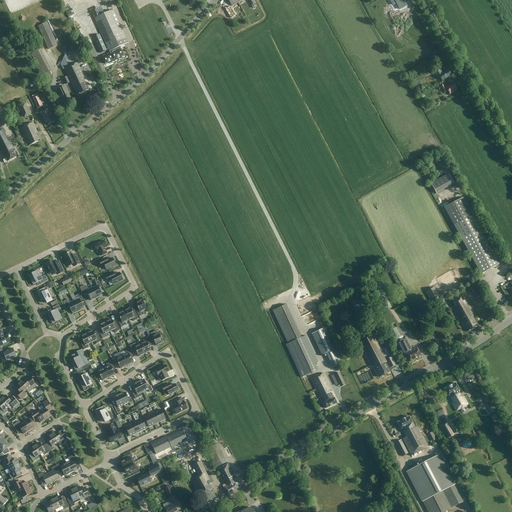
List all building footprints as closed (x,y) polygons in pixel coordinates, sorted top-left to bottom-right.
[(402,0),(392,0),(390,1),(393,5),(396,3),(400,10),(406,6),(402,0)] [(236,15),(230,6),(227,8),(232,17),(236,15)] [(112,54),(114,60),(124,56),(120,47),(128,43),(113,10),(94,18),(109,52),(114,49),(116,52),(112,54)] [(48,49),(57,44),(47,22),(38,26),(48,49)] [(100,37),(93,39),(99,53),(106,50),(100,37)] [(29,50),(31,54),(42,76),(51,71),(40,49),(38,45),(29,50)] [(114,60),(112,54),(111,55),(110,53),(102,57),(105,64),(114,60)] [(72,83),(78,95),(88,90),(85,82),(83,78),(84,77),(77,63),(64,69),(71,84),(72,83)] [(446,72),(443,73),(442,74),(440,69),(434,73),(437,79),(440,77),(442,81),(449,77),(449,76),(449,75),(448,74),(446,72)] [(450,94),(457,90),(457,89),(456,88),(453,84),(445,88),(443,85),(440,86),(444,93),(448,91),(450,94)] [(72,101),(69,96),(65,87),(57,91),(60,97),(61,97),(65,105),(72,101)] [(43,106),(40,99),(38,96),(37,94),(32,96),(33,99),(32,99),(34,102),(37,109),(43,106)] [(48,125),(54,122),(52,118),(53,118),(48,109),(40,113),(45,122),(46,122),(48,125)] [(36,133),(37,133),(32,123),(21,128),(29,146),(38,141),(37,140),(40,139),(38,136),(36,133)] [(5,134),(6,133),(4,129),(0,131),(0,151),(2,150),(7,162),(16,157),(13,152),(15,151),(8,136),(7,137),(5,134)] [(448,173),(431,183),(436,193),(454,183),(448,173)] [(480,274),(499,264),(472,215),(464,201),(463,198),(444,208),(446,211),(454,225),(480,274)] [(107,247),(104,241),(94,245),(97,252),(99,251),(101,256),(107,253),(104,248),(107,247)] [(74,267),(80,264),(76,257),(75,258),(73,255),(72,256),(70,252),(67,254),(67,253),(63,254),(64,255),(63,256),(67,263),(66,263),(68,266),(73,264),(74,267)] [(116,265),(112,258),(106,262),(104,259),(99,261),(101,267),(104,265),(106,270),(116,265)] [(59,262),(55,264),(53,261),(46,264),(51,273),(55,271),(57,274),(63,271),(59,262)] [(38,271),(28,275),(33,285),(40,282),(41,284),(48,281),(45,276),(41,278),(38,271)] [(111,280),(114,285),(123,280),(120,273),(114,276),(112,273),(106,276),(108,281),(111,280)] [(91,287),(96,298),(102,295),(99,288),(102,287),(98,280),(95,282),(97,286),(92,288),(91,287)] [(45,299),(47,303),(53,300),(46,287),(36,292),(43,305),(41,301),(45,299)] [(96,298),(91,287),(86,290),(85,288),(82,290),(85,295),(88,294),(91,301),(96,298)] [(442,302),(434,287),(426,292),(434,307),(442,302)] [(73,301),(78,311),(84,309),(80,302),(83,300),(80,294),(74,297),(76,299),(73,301)] [(362,308),(366,306),(362,297),(350,302),(357,317),(365,313),(362,308)] [(459,297),(452,301),(455,306),(452,307),(457,316),(458,315),(460,319),(459,320),(463,327),(464,326),(468,332),(477,327),(472,317),(473,316),(464,300),(462,302),(459,297)] [(142,300),(135,303),(138,309),(135,310),(139,317),(144,314),(142,311),(146,310),(145,307),(146,306),(144,303),(143,303),(142,300)] [(78,311),(73,301),(68,303),(66,301),(63,302),(66,309),(69,307),(72,314),(78,311)] [(52,324),(62,319),(57,310),(60,308),(58,305),(53,308),(54,311),(47,314),(52,324)] [(283,306),(273,311),(288,344),(298,339),(283,306)] [(124,311),(128,320),(132,318),(133,321),(139,319),(135,312),(133,313),(130,308),(124,311)] [(128,320),(124,311),(118,314),(120,319),(118,321),(121,327),(126,325),(125,322),(128,320)] [(105,322),(108,328),(110,332),(114,330),(115,332),(120,330),(117,323),(114,325),(111,319),(105,322)] [(110,332),(108,328),(105,322),(99,325),(102,331),(99,332),(102,339),(107,336),(106,333),(110,332)] [(400,336),(395,327),(388,331),(393,340),(400,336)] [(322,355),(326,353),(335,349),(325,328),(312,334),(322,355)] [(87,333),(91,343),(95,341),(96,344),(101,341),(98,334),(95,336),(93,330),(87,333)] [(0,345),(0,347),(10,342),(7,335),(3,337),(2,335),(3,334),(1,331),(0,331),(0,345)] [(373,364),(378,373),(380,378),(390,372),(385,363),(386,362),(382,353),(381,354),(379,350),(379,349),(375,340),(372,341),(370,338),(372,336),(370,332),(358,339),(372,365),(373,364)] [(91,343),(87,333),(81,336),(83,342),(81,343),(84,350),(89,347),(87,345),(91,343)] [(156,346),(163,343),(161,340),(162,340),(160,336),(159,337),(157,334),(154,335),(153,333),(148,335),(151,342),(154,341),(156,346)] [(140,344),(145,354),(151,351),(148,345),(151,344),(148,337),(143,340),(144,343),(140,344)] [(405,338),(401,340),(397,342),(404,355),(405,354),(410,362),(421,356),(417,348),(414,350),(413,348),(411,349),(405,338)] [(288,344),(286,345),(301,378),(313,372),(298,339),(288,344)] [(145,354),(140,344),(136,346),(135,344),(130,346),(133,353),(136,351),(139,357),(145,354)] [(16,356),(16,355),(15,353),(12,349),(3,353),(7,361),(16,356)] [(122,357),(127,366),(133,363),(130,357),(133,356),(129,349),(124,352),(126,355),(122,356),(122,357)] [(335,349),(326,353),(333,368),(343,363),(336,349),(335,349)] [(80,356),(70,361),(75,370),(82,367),(83,370),(89,367),(87,364),(84,365),(80,356)] [(127,366),(122,357),(122,356),(116,359),(115,358),(112,359),(115,365),(118,363),(120,369),(127,366)] [(386,360),(391,368),(396,366),(391,357),(386,360)] [(104,369),(108,378),(115,375),(112,370),(115,368),(111,361),(106,364),(107,366),(104,368),(104,369)] [(166,373),(169,371),(166,365),(155,370),(160,381),(168,377),(166,373)] [(108,378),(104,369),(104,368),(98,371),(97,370),(94,371),(97,377),(100,376),(102,381),(108,378)] [(326,409),(337,403),(334,398),(333,398),(330,393),(332,392),(323,373),(311,379),(320,398),(321,397),(324,403),(323,403),(326,409)] [(345,385),(343,382),(339,373),(335,375),(339,384),(340,387),(345,385)] [(84,392),(94,387),(87,374),(81,376),(83,380),(80,382),(78,378),(84,392)] [(20,383),(26,390),(29,393),(36,386),(34,384),(31,377),(27,379),(26,380),(24,379),(20,383)] [(138,383),(143,392),(148,389),(149,392),(152,391),(150,385),(147,387),(144,380),(138,383)] [(26,390),(20,383),(15,387),(19,392),(17,394),(21,400),(26,395),(23,393),(26,390)] [(143,392),(138,383),(132,385),(136,392),(133,393),(136,399),(141,396),(140,393),(143,392)] [(461,397),(459,394),(458,391),(459,390),(455,383),(445,389),(448,396),(449,396),(452,402),(451,403),(456,411),(468,405),(463,396),(461,397)] [(169,395),(178,390),(177,389),(178,388),(177,385),(176,386),(175,384),(170,387),(168,384),(161,387),(164,393),(167,391),(169,395)] [(119,395),(123,405),(129,402),(130,405),(133,403),(131,398),(128,399),(124,393),(119,395)] [(123,405),(119,395),(113,398),(117,405),(114,406),(117,414),(121,412),(118,407),(123,405)] [(14,397),(10,400),(6,396),(1,399),(8,407),(11,405),(14,408),(20,403),(14,397)] [(174,406),(172,407),(176,414),(187,408),(184,402),(183,403),(180,398),(172,402),(174,406)] [(138,405),(140,409),(149,405),(147,400),(138,405)] [(40,411),(45,420),(51,416),(47,410),(48,409),(51,407),(48,401),(44,402),(41,405),(44,409),(40,411)] [(107,413),(104,406),(95,411),(101,424),(99,420),(103,418),(105,422),(113,418),(110,412),(107,413)] [(45,420),(40,411),(37,413),(35,410),(30,414),(29,413),(29,414),(34,421),(38,419),(40,423),(45,420)] [(155,412),(160,422),(165,419),(161,410),(155,412)] [(150,415),(154,424),(160,422),(155,412),(150,415)] [(34,421),(29,414),(24,417),(26,420),(23,422),(29,431),(34,427),(31,423),(34,421)] [(154,424),(150,415),(144,418),(149,427),(154,424)] [(411,456),(427,447),(417,426),(415,428),(412,423),(409,417),(397,423),(398,423),(401,429),(406,438),(402,439),(411,456)] [(136,422),(141,431),(146,428),(142,419),(136,422)] [(29,431),(23,422),(21,424),(19,422),(13,426),(18,433),(22,431),(24,434),(29,431)] [(131,424),(135,434),(141,431),(136,422),(131,424)] [(454,435),(446,422),(439,426),(447,439),(454,435)] [(135,434),(131,424),(125,427),(130,436),(135,434)] [(107,428),(110,434),(107,436),(108,439),(108,440),(109,442),(110,442),(110,443),(121,438),(118,431),(116,431),(113,425),(107,428)] [(52,435),(57,443),(62,440),(62,441),(66,438),(62,430),(62,431),(63,432),(59,434),(58,434),(57,432),(52,435)] [(182,430),(175,434),(179,444),(187,440),(182,430)] [(167,438),(167,437),(172,448),(179,444),(175,434),(167,438)] [(57,443),(52,435),(47,438),(50,443),(46,445),(50,451),(54,449),(52,446),(57,443)] [(171,447),(172,448),(167,437),(159,441),(164,451),(171,447)] [(3,440),(0,443),(0,450),(4,455),(10,452),(7,447),(9,446),(4,440),(3,440)] [(402,457),(408,454),(401,440),(395,443),(402,457)] [(156,454),(164,451),(159,441),(151,445),(156,454)] [(35,446),(40,454),(42,453),(44,455),(50,451),(46,445),(43,448),(40,443),(35,446)] [(218,444),(214,446),(213,443),(207,445),(209,448),(207,450),(216,468),(227,462),(218,444)] [(29,455),(33,462),(39,458),(38,456),(40,454),(35,446),(30,449),(32,453),(29,455)] [(132,456),(131,453),(124,457),(125,459),(120,462),(123,468),(134,462),(131,457),(132,456)] [(66,463),(71,473),(77,470),(74,465),(78,463),(74,455),(68,458),(70,462),(66,463)] [(411,470),(407,472),(427,511),(443,511),(451,508),(442,491),(455,485),(439,455),(417,467),(414,462),(409,465),(411,470)] [(9,469),(19,464),(16,458),(11,461),(8,457),(2,460),(5,466),(7,465),(9,469)] [(210,502),(216,499),(209,485),(213,482),(203,463),(202,464),(200,461),(193,465),(199,476),(191,480),(198,495),(200,494),(201,496),(199,497),(201,501),(201,502),(202,504),(203,505),(205,504),(206,505),(211,503),(210,502)] [(138,467),(137,468),(134,462),(123,468),(126,473),(131,471),(132,474),(139,470),(138,467)] [(71,473),(66,463),(62,465),(61,463),(56,465),(59,472),(62,471),(65,476),(71,473)] [(224,490),(227,495),(238,488),(232,477),(235,475),(228,463),(218,469),(227,485),(223,487),(224,489),(224,490)] [(19,464),(9,469),(11,472),(9,473),(12,480),(18,476),(16,472),(21,469),(19,464)] [(157,464),(147,469),(151,476),(161,472),(157,464)] [(49,473),(53,482),(59,479),(56,472),(59,471),(56,466),(51,468),(53,471),(49,473)] [(192,478),(189,472),(188,472),(186,466),(182,468),(185,474),(188,480),(192,478)] [(53,482),(49,473),(44,476),(43,472),(37,475),(41,481),(44,480),(46,485),(53,482)] [(140,487),(151,481),(147,473),(136,479),(140,487)] [(460,476),(463,482),(468,480),(464,473),(460,476)] [(20,492),(29,488),(28,485),(27,482),(26,482),(22,485),(20,481),(12,485),(15,491),(18,489),(20,492)] [(169,498),(175,496),(169,485),(164,488),(169,498)] [(84,498),(89,496),(85,488),(81,490),(79,487),(74,489),(79,501),(84,499),(84,498)] [(29,488),(20,492),(23,500),(21,501),(22,504),(29,500),(27,496),(32,493),(31,490),(30,490),(29,488)] [(79,501),(74,489),(68,492),(70,496),(67,498),(71,507),(75,505),(74,504),(79,501)] [(152,493),(158,505),(160,504),(154,492),(152,493)] [(54,499),(58,508),(62,506),(63,509),(65,508),(66,509),(69,507),(65,499),(62,501),(60,496),(54,499)] [(58,508),(54,499),(48,502),(51,508),(47,510),(48,511),(56,511),(55,510),(58,508)] [(174,511),(177,511),(173,503),(172,501),(168,503),(168,502),(163,505),(164,507),(166,511),(174,511)]
